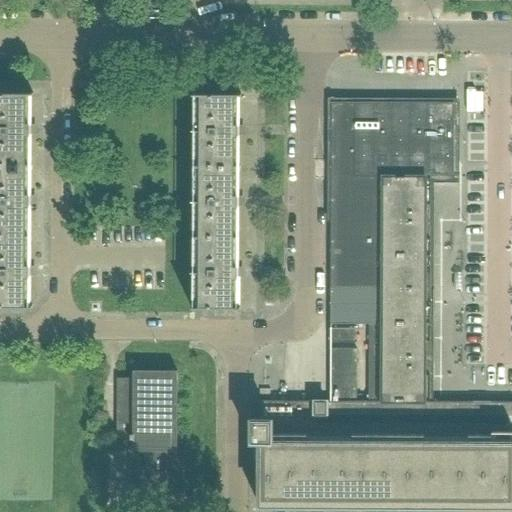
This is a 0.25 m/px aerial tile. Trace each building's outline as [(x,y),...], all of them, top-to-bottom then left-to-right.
[(0,163),(30,164),(30,94),(34,94),(34,92),(33,92),(31,92),(0,92),(0,163)] [(195,94),(194,165),(239,165),(239,95),(241,95),(241,93),(192,93),(192,94),(195,94)] [(429,103),(331,102),(330,290),(357,290),(357,303),(357,316),(357,329),(357,342),(330,342),(330,349),(357,349),(357,362),(357,375),(357,388),(357,401),(429,402),(429,387),(424,387),(424,332),(429,332),(429,315),(424,315),(424,264),(429,264),(429,247),(424,247),(425,192),(430,192),(430,179),(429,179),(429,103)] [(429,179),(430,179),(455,179),(456,103),(429,103),(429,179)] [(0,235),(30,235),(30,164),(0,163),(0,235)] [(194,231),(194,236),(238,236),(239,165),(194,165),(194,193),(194,231)] [(0,307),(31,307),(33,307),(33,306),(29,305),(30,235),(0,235),(0,307)] [(238,306),(238,236),(194,236),(194,306),(192,306),(192,308),(240,308),(240,306),(238,306)] [(330,290),(330,303),(357,303),(357,290),(330,290)] [(357,303),(330,303),(330,316),(357,316),(357,303)] [(330,316),(330,329),(357,329),(357,316),(330,316)] [(357,329),(330,329),(330,342),(357,342),(357,329)] [(357,349),(330,349),(330,362),(357,362),(357,349)] [(330,362),(330,375),(357,375),(357,362),(330,362)] [(130,489),(164,489),(184,489),(184,443),(177,443),(178,371),(134,371),(134,379),(118,379),(117,452),(130,452),(130,489)] [(357,375),(330,375),(330,388),(357,388),(357,375)] [(330,388),(330,401),(357,401),(357,388),(330,388)] [(357,401),(330,401),(259,401),(259,420),(251,420),(251,442),(259,442),(259,507),(511,507),(511,402),(429,402),(357,401)]
